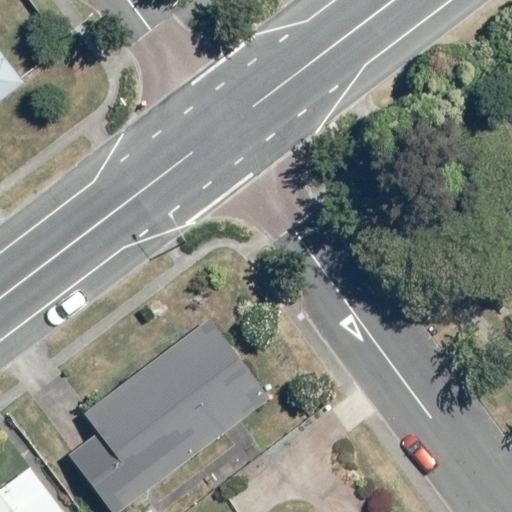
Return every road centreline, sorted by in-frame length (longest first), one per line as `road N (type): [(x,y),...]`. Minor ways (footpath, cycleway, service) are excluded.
road 1 (residential): [(493,511),(223,131)]
road 2 (tertiary): [(223,131),(0,298)]
road 3 (tertiary): [(396,0),(223,131)]
road 4 (residential): [(223,131),(126,0)]
